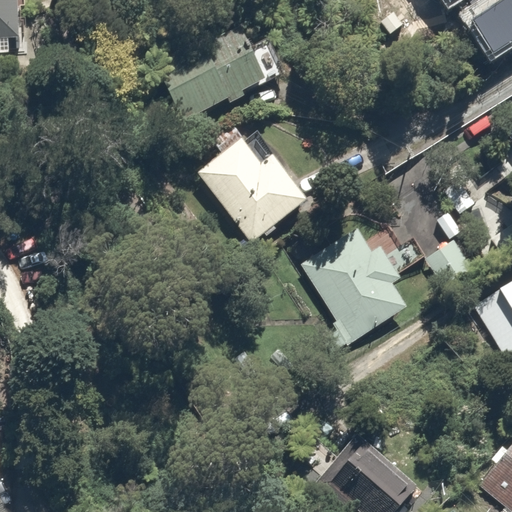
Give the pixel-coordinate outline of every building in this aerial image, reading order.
[(0,0),(0,50),(10,50),(8,0),(0,0)] [(445,0),(418,0),(428,13),(445,0)] [(179,116),(278,62),(247,3),(147,57),(179,116)] [(231,128),(195,167),(245,240),(280,216),(295,180),(269,144),(253,155),(231,128)] [(345,215),(291,249),(343,334),(400,299),(385,274),(395,267),(377,237),(364,245),(345,215)] [(492,291),(469,304),(497,355),(511,346),(511,266),(487,280),(492,291)] [(349,511),(353,508),(357,511),(396,511),(422,483),(353,423),(304,479),(341,511),(349,511)] [(511,511),(511,430),(469,480),(506,511),(511,511)] [(0,511),(0,508),(9,503),(0,489),(0,511)]
